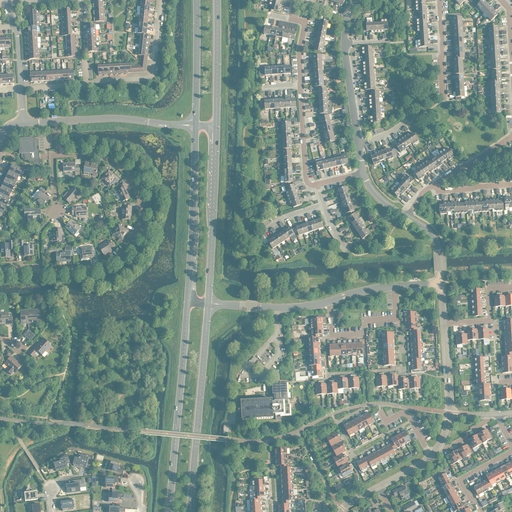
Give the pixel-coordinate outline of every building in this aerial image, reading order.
[(482,0),(478,5),(481,9),(488,3),(486,1),(485,0),(482,0)] [(481,9),(485,12),(491,6),(489,4),(488,3),(481,9)] [(485,12),(488,16),(495,10),(493,9),(494,8),(491,6),(485,12)] [(495,10),(488,16),(492,20),(499,14),(496,11),(496,12),(495,10)] [(277,38),(277,35),(279,27),(273,26),(271,34),(271,37),(277,38)] [(142,54),(142,58),(148,59),(149,55),(150,55),(150,53),(149,53),(150,50),(140,49),(140,54),(142,54)] [(132,62),(126,63),(127,72),(127,73),(129,73),(129,72),(136,71),(135,64),(132,65),(132,62)] [(405,136),(410,144),(413,142),(411,139),(413,137),(411,134),(410,132),(405,136)] [(415,132),(411,134),(413,137),(411,139),(413,142),(414,143),(420,140),(415,132)] [(21,137),(20,139),(21,152),(22,152),(23,156),(37,163),(37,162),(41,161),(39,138),(35,138),(34,136),(21,137)] [(407,146),(410,144),(405,136),(399,140),(400,142),(400,141),(402,144),(405,143),(407,146)] [(408,148),(407,146),(405,143),(402,144),(400,141),(400,142),(397,144),(402,151),(408,148)] [(388,148),(381,150),(385,159),(388,157),(387,154),(389,153),(388,149),(388,148)] [(392,148),(388,149),(389,153),(387,154),(388,157),(389,159),(395,157),(392,149),(392,148)] [(440,152),(446,160),(449,157),(447,154),(449,153),(447,150),(446,148),(440,152)] [(450,148),(447,150),(449,153),(447,154),(449,157),(450,159),(456,155),(450,148)] [(385,159),(381,150),(375,152),(376,154),(377,158),(380,157),(381,160),(385,159)] [(435,156),(436,157),(438,160),(440,159),(442,162),(446,160),(440,152),(435,156)] [(343,155),(341,156),(343,164),(349,162),(347,155),(347,154),(343,155)] [(376,154),(372,156),(375,164),(382,162),(381,160),(380,157),(377,158),(376,154)] [(436,157),(433,159),(438,167),(443,163),(442,162),(440,159),(438,160),(436,157)] [(438,167),(433,159),(430,161),(429,162),(431,165),(429,166),(431,169),(432,171),(438,167)] [(325,168),(323,160),(323,161),(322,160),(319,161),(317,162),(319,170),(325,168)] [(428,160),(423,163),(428,171),(431,169),(429,166),(431,165),(429,162),(430,161),(428,160)] [(65,170),(77,170),(77,171),(81,171),(80,165),(76,165),(76,162),(64,162),(65,170)] [(85,170),(85,173),(90,174),(90,171),(94,172),(94,174),(98,174),(100,164),(87,162),(85,170)] [(6,168),(10,170),(20,175),(22,170),(21,170),(22,167),(13,163),(11,167),(8,165),(6,168)] [(428,171),(423,163),(417,167),(418,169),(419,169),(421,172),(423,170),(425,173),(428,171)] [(103,178),(111,184),(118,176),(109,169),(103,178)] [(426,175),(425,173),(423,170),(421,172),(419,169),(418,169),(415,171),(420,179),(426,175)] [(3,176),(6,178),(6,177),(16,182),(18,178),(18,177),(19,175),(20,175),(10,170),(8,174),(4,172),(3,176)] [(410,183),(411,183),(413,180),(407,174),(402,179),(403,180),(406,182),(408,181),(410,183)] [(0,180),(0,183),(3,185),(13,189),(15,185),(14,184),(15,182),(16,182),(6,177),(6,178),(4,181),(1,179),(0,180)] [(412,184),(411,183),(410,183),(408,181),(406,182),(403,180),(401,183),(407,189),(412,184)] [(118,189),(123,200),(131,197),(127,188),(129,187),(127,182),(119,185),(121,188),(118,189)] [(297,190),(299,190),(296,183),(288,186),(289,190),(292,189),(293,191),(297,190)] [(407,189),(401,183),(398,185),(398,186),(401,188),(399,190),(401,192),(401,193),(403,194),(407,189)] [(399,195),(401,193),(401,192),(399,190),(401,188),(398,186),(398,185),(397,184),(392,189),(399,195)] [(0,192),(1,193),(1,192),(9,196),(11,192),(12,189),(13,190),(13,189),(3,185),(1,188),(0,188),(0,192)] [(35,198),(43,205),(50,197),(45,192),(47,190),(42,186),(39,189),(41,190),(35,198)] [(65,197),(71,202),(77,195),(80,198),(84,193),(80,190),(79,191),(74,186),(65,197)] [(339,188),(341,195),(349,192),(349,191),(348,188),(347,186),(339,188)] [(0,200),(7,204),(10,200),(9,200),(10,197),(9,196),(1,192),(1,193),(0,194),(0,200)] [(341,195),(343,200),(351,198),(351,197),(350,194),(349,192),(341,195)] [(291,203),(293,203),(293,202),(297,201),(296,199),(299,198),(299,197),(298,194),(289,197),(291,203)] [(293,202),(293,203),(294,206),(303,203),(301,197),(299,197),(299,198),(296,199),(297,201),(293,202)] [(343,200),(345,206),(353,204),(353,203),(352,200),(351,198),(343,200)] [(123,218),(131,218),(132,212),(133,212),(133,205),(126,204),(125,208),(123,208),(123,218)] [(353,204),(345,206),(347,212),(355,210),(355,209),(354,206),(353,204)] [(74,214),(77,214),(77,216),(88,215),(88,205),(73,206),(74,214)] [(25,215),(28,215),(29,221),(34,221),(34,219),(38,219),(38,220),(42,219),(41,208),(35,209),(35,207),(25,207),(25,215)] [(349,217),(353,222),(360,218),(359,217),(360,217),(358,214),(358,215),(356,212),(349,217)] [(353,222),(356,227),(363,223),(363,222),(361,219),(361,220),(360,218),(353,222)] [(67,227),(75,234),(79,230),(84,232),(86,227),(84,227),(85,224),(79,222),(78,223),(73,219),(70,222),(71,223),(67,227)] [(114,233),(123,239),(129,229),(120,223),(114,233)] [(356,227),(360,232),(366,228),(367,227),(365,225),(364,225),(363,223),(356,227)] [(288,228),(286,229),(291,236),(295,233),(290,226),(288,227),(288,228)] [(55,232),(52,232),(52,236),(53,236),(56,236),(56,240),(58,239),(59,243),(68,242),(67,234),(63,235),(63,232),(63,228),(55,228),(55,232)] [(366,228),(360,232),(363,238),(370,233),(368,230),(366,228)] [(284,230),(282,231),(287,239),(291,236),(286,229),(284,230)] [(280,233),(278,235),(282,242),(287,239),(282,231),(279,233),(280,233)] [(276,235),(273,237),(278,245),(282,242),(278,235),(276,236),(276,235)] [(278,245),(273,237),(271,239),(269,240),(274,247),(278,245)] [(10,250),(10,248),(15,248),(14,239),(9,240),(10,242),(2,243),(2,255),(11,254),(10,250)] [(24,245),(25,254),(35,254),(34,243),(25,244),(25,239),(20,240),(20,245),(24,245)] [(104,242),(100,245),(101,246),(105,254),(108,252),(113,249),(112,247),(115,246),(115,245),(117,244),(115,241),(112,242),(110,239),(104,242)] [(83,253),(81,253),(82,259),(88,259),(88,256),(92,255),(93,258),(97,257),(96,249),(95,249),(94,245),(82,246),(83,253)] [(58,252),(58,261),(72,260),(71,250),(64,250),(64,252),(58,252)] [(33,317),(40,316),(40,310),(33,310),(33,309),(24,310),(24,315),(22,315),(23,322),(34,321),(33,317)] [(0,313),(0,321),(2,322),(2,323),(9,322),(9,324),(13,323),(12,315),(12,312),(8,313),(8,312),(1,312),(1,313),(0,313)] [(411,328),(411,331),(418,331),(418,330),(418,322),(407,323),(407,322),(406,323),(406,328),(411,328)] [(312,328),(313,337),(319,337),(320,337),(324,337),(323,333),(325,333),(324,328),(323,328),(312,328)] [(32,349),(38,355),(41,352),(43,353),(46,349),(49,352),(54,347),(50,343),(51,342),(44,337),(40,342),(39,342),(32,349)] [(502,355),(503,361),(504,361),(511,360),(511,351),(507,352),(506,352),(507,355),(502,355)] [(17,359),(9,352),(6,355),(9,358),(5,362),(9,366),(7,369),(8,369),(12,373),(15,369),(17,371),(22,364),(17,359)] [(413,363),(413,364),(413,367),(412,367),(412,371),(417,371),(426,371),(426,365),(423,366),(422,363),(413,363)] [(322,369),(313,370),(313,375),(319,375),(319,377),(324,377),(324,374),(323,374),(323,371),(324,371),(324,369),(322,369)] [(296,371),(295,371),(295,379),(295,380),(297,380),(307,379),(307,378),(306,375),(301,376),(301,371),(297,371),(296,371)] [(242,399),(242,401),(243,418),(274,417),(274,413),(276,413),(277,419),(282,418),(282,415),(292,415),(292,403),(291,403),(290,399),(289,399),(289,397),(291,397),(291,391),(290,392),(289,382),(273,383),(274,393),(275,393),(275,398),(277,398),(277,399),(275,400),(276,401),(274,401),(273,398),(242,399)] [(369,411),(364,414),(365,415),(364,415),(369,423),(369,424),(374,422),(369,411)] [(364,414),(359,416),(360,417),(364,426),(364,427),(369,424),(369,423),(364,415),(365,415),(364,414)] [(359,416),(354,419),(355,420),(359,428),(359,429),(360,430),(364,427),(364,426),(360,417),(359,416)] [(354,419),(350,422),(350,423),(355,431),(354,431),(355,432),(360,430),(359,429),(359,428),(355,420),(354,419)] [(350,422),(345,424),(350,435),(355,432),(354,431),(355,431),(350,423),(350,422)] [(404,431),(401,432),(402,433),(407,443),(412,440),(405,427),(402,428),(404,431)] [(484,427),(482,428),(488,440),(493,437),(488,428),(485,430),(484,427)] [(481,432),(478,433),(483,442),(488,440),(482,428),(480,429),(481,432)] [(399,434),(397,435),(397,436),(402,445),(407,443),(402,433),(401,432),(400,430),(398,431),(399,434)] [(327,436),(330,441),(341,434),(340,432),(338,434),(336,431),(327,436)] [(474,432),(472,433),(478,445),(483,442),(478,433),(476,435),(474,432)] [(471,442),(468,444),(471,449),(478,445),(472,433),(470,434),(472,437),(469,439),(471,442)] [(333,445),(341,441),(340,438),(343,436),(341,434),(330,441),(333,445)] [(394,442),(391,443),(394,450),(395,450),(402,445),(397,436),(397,435),(392,438),(394,442)] [(389,444),(386,446),(387,447),(391,455),(396,452),(395,450),(394,450),(391,443),(389,440),(387,441),(389,444)] [(333,445),(335,450),(347,444),(346,442),(343,443),(341,441),(333,445)] [(384,447),(381,448),(382,449),(386,458),(391,455),(387,447),(386,446),(385,443),(382,444),(384,447)] [(464,443),(462,444),(468,455),(473,453),(471,449),(468,444),(465,445),(464,443)] [(335,450),(338,455),(342,453),(343,452),(347,450),(345,447),(348,446),(347,444),(335,450)] [(458,449),(463,458),(465,460),(469,458),(468,455),(462,444),(460,445),(461,447),(458,449)] [(379,449),(377,451),(377,452),(382,460),(386,458),(382,449),(381,448),(380,445),(378,447),(379,449)] [(374,452),(372,453),(372,454),(377,463),(382,460),(377,452),(377,451),(375,448),(373,449),(374,452)] [(454,448),(452,449),(458,460),(463,458),(458,449),(456,450),(454,448)] [(458,460),(452,449),(450,450),(452,453),(449,454),(454,463),(458,460)] [(370,455),(367,456),(368,457),(372,464),(371,465),(372,466),(377,463),(372,454),(372,453),(370,451),(368,452),(370,455)] [(83,452),(81,456),(80,456),(80,457),(76,456),(74,463),(75,463),(74,465),(81,466),(82,465),(87,467),(88,466),(91,467),(94,455),(83,452)] [(334,457),(337,462),(348,455),(347,453),(344,455),(343,452),(342,453),(338,455),(334,457)] [(65,455),(66,457),(62,458),(62,460),(55,462),(53,463),(54,467),(57,466),(57,469),(61,468),(61,469),(65,467),(69,466),(68,463),(71,462),(69,454),(65,455)] [(339,466),(348,462),(347,459),(349,457),(348,455),(337,462),(339,466)] [(361,456),(362,459),(367,467),(371,465),(372,464),(368,457),(367,456),(364,457),(363,455),(361,456)] [(281,464),(281,467),(289,467),(288,458),(287,458),(278,459),(277,459),(276,459),(277,464),(281,464)] [(124,472),(125,469),(119,467),(121,462),(111,459),(108,468),(124,473),(124,472)] [(362,459),(360,460),(359,459),(355,461),(357,465),(359,464),(362,470),(367,467),(362,459)] [(504,465),(501,466),(502,467),(501,467),(507,477),(511,474),(506,465),(506,464),(504,461),(502,462),(504,465)] [(339,466),(342,471),(353,465),(352,463),(350,464),(348,462),(339,466)] [(499,468),(496,469),(497,470),(502,479),(507,477),(501,467),(502,467),(501,466),(500,464),(497,465),(499,468)] [(353,465),(342,471),(344,476),(353,471),(352,468),(354,467),(353,465)] [(494,470),(492,472),(492,473),(497,482),(498,483),(502,481),(502,479),(497,470),(496,469),(495,466),(493,467),(494,470)] [(486,474),(489,478),(492,484),(492,485),(497,482),(492,473),(492,472),(490,469),(488,470),(489,473),(486,474)] [(439,476),(441,481),(450,477),(448,474),(451,473),(450,470),(439,476)] [(441,481),(444,486),(452,481),(451,479),(454,477),(452,475),(450,477),(441,481)] [(106,483),(107,483),(107,486),(116,487),(116,481),(122,482),(122,478),(106,477),(106,483)] [(482,478),(484,481),(489,489),(493,486),(492,485),(492,484),(489,478),(486,479),(485,477),(482,478)] [(86,486),(85,478),(74,479),(75,483),(73,483),(67,484),(68,492),(81,490),(81,486),(86,486)] [(478,480),(479,483),(484,492),(489,489),(484,481),(481,482),(480,479),(478,480)] [(443,486),(446,491),(454,487),(455,486),(458,485),(456,483),(454,484),(452,481),(444,486),(443,486)] [(479,483),(476,485),(476,484),(474,485),(479,494),(484,492),(479,483)] [(400,491),(403,498),(410,494),(405,485),(398,488),(393,490),(395,494),(400,491)] [(26,491),(25,491),(25,492),(21,498),(18,499),(26,498),(26,500),(38,498),(37,490),(30,490),(29,486),(26,491)] [(446,491),(448,496),(456,492),(457,492),(458,491),(460,490),(459,487),(456,489),(455,486),(454,487),(446,491)] [(254,490),(255,499),(261,499),(262,499),(262,495),(267,495),(266,490),(265,490),(254,490)] [(108,501),(119,501),(119,496),(125,496),(125,493),(125,492),(109,491),(108,501)] [(448,496),(451,501),(459,496),(460,496),(463,494),(462,492),(459,494),(458,491),(457,492),(456,492),(448,496)] [(451,501),(453,506),(462,501),(463,501),(465,499),(464,497),(461,498),(460,496),(459,496),(451,501)] [(62,505),(62,508),(63,508),(64,510),(75,508),(74,506),(75,506),(75,503),(74,503),(74,502),(75,502),(75,499),(74,499),(73,497),(62,499),(63,500),(62,500),(62,504),(63,503),(63,505),(62,505)] [(279,503),(279,508),(281,508),(281,509),(290,508),(291,508),(291,502),(291,500),(291,499),(284,500),(283,500),(283,503),(279,503)] [(403,507),(406,511),(409,511),(414,509),(415,510),(416,511),(419,511),(423,510),(420,505),(417,506),(414,501),(403,507)] [(456,511),(459,509),(465,505),(465,506),(468,504),(467,502),(464,503),(463,501),(462,501),(453,506),(456,511)] [(491,511),(501,511),(501,510),(505,507),(502,501),(496,505),(498,508),(491,511)] [(41,509),(42,509),(41,503),(33,504),(33,511),(39,511),(41,511),(41,509)]
